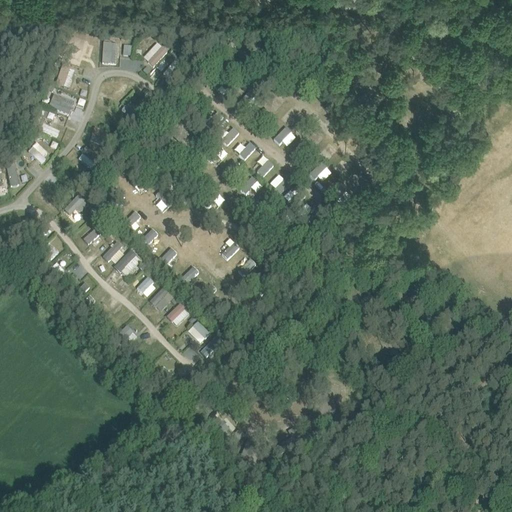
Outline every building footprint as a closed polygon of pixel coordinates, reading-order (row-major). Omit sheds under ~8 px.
[(102,64),(117,65),(118,44),(103,43),(102,64)] [(154,69),(168,52),(157,43),(143,59),(154,69)] [(173,85),(184,67),(174,60),(162,79),(173,85)] [(168,68),(162,63),(157,69),(163,74),(168,68)] [(63,68),(57,85),(70,89),(76,72),(63,68)] [(149,101),(152,97),(146,92),(143,97),(149,101)] [(250,94),(241,100),(246,108),(256,103),(250,94)] [(153,99),(149,103),(153,107),(158,103),(153,99)] [(136,121),(140,113),(125,105),(122,113),(136,121)] [(288,125),(300,114),(294,106),(281,118),(288,125)] [(59,129),(63,117),(48,111),(41,132),(49,135),(52,126),(59,129)] [(125,126),(120,123),(122,118),(111,113),(105,124),(122,132),(125,126)] [(95,127),(92,135),(113,144),(116,136),(95,127)] [(276,139),(285,149),(296,139),(287,128),(276,139)] [(225,146),(239,136),(235,129),(220,140),(225,146)] [(47,160),(44,158),(48,153),(36,143),(28,153),(42,165),(47,160)] [(301,143),(289,155),(296,163),(309,151),(301,143)] [(329,143),(318,155),(325,162),(337,150),(329,143)] [(250,144),(245,149),(240,144),(234,152),(244,162),(256,149),(250,144)] [(264,156),(253,166),(263,177),(274,167),(264,156)] [(334,169),(341,176),(352,165),(345,158),(334,169)] [(232,182),(243,169),(234,161),(222,173),(232,182)] [(312,175),(324,183),(332,171),(319,164),(312,175)] [(16,167),(7,170),(11,188),(20,186),(16,167)] [(356,170),(347,184),(355,190),(364,176),(356,170)] [(279,175),(269,186),(280,196),(290,185),(279,175)] [(246,196),(257,184),(251,178),(240,190),(246,196)] [(38,198),(53,211),(64,199),(49,186),(38,198)] [(291,191),(284,199),(289,203),(296,196),(291,191)] [(65,213),(75,222),(90,207),(80,197),(65,213)] [(153,230),(143,240),(148,246),(159,236),(153,230)] [(119,252),(123,246),(116,242),(104,259),(116,267),(124,255),(119,252)] [(222,255),(228,261),(240,250),(234,243),(222,255)] [(161,259),(169,267),(179,256),(172,249),(161,259)] [(131,250),(114,268),(125,279),(143,261),(131,250)] [(26,253),(20,259),(24,263),(30,258),(26,253)] [(238,272),(244,279),(257,266),(250,259),(238,272)] [(181,279),(187,286),(200,274),(194,267),(181,279)] [(143,295),(154,284),(148,277),(137,289),(143,295)] [(210,299),(216,290),(211,285),(204,294),(210,299)] [(163,289),(150,303),(161,313),(174,299),(163,289)] [(177,328),(191,312),(181,303),(167,318),(177,328)] [(114,332),(122,324),(113,316),(105,324),(114,332)] [(201,345),(211,334),(198,322),(188,333),(201,345)] [(125,350),(137,337),(127,327),(115,340),(125,350)] [(217,336),(200,353),(208,361),(225,343),(217,336)] [(164,367),(153,379),(162,387),(173,375),(164,367)] [(215,373),(209,378),(213,382),(218,377),(215,373)]
